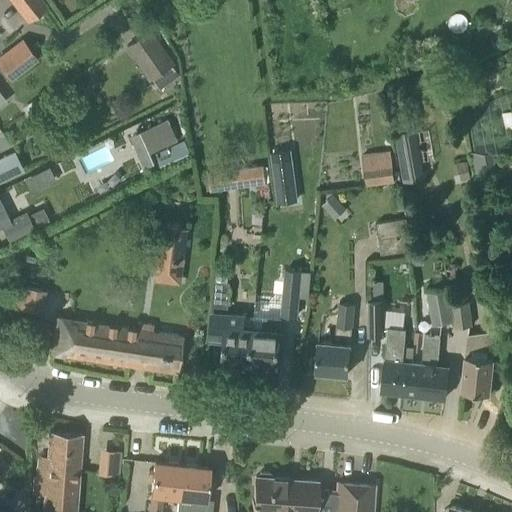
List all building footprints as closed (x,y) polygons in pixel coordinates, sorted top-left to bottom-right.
[(124,46),(148,80),(173,63),(148,28),(124,46)] [(22,41),(0,57),(0,64),(11,78),(36,59),(22,41)] [(505,128),(511,126),(511,106),(511,108),(511,109),(501,112),(505,128)] [(177,140),(168,119),(140,132),(150,153),(177,140)] [(403,181),(424,178),(416,127),(394,130),(403,181)] [(185,140),(154,153),(162,172),(176,166),(193,158),(192,158),(187,146),(185,140)] [(396,185),(391,150),(362,154),(367,189),(396,185)] [(0,182),(23,171),(13,151),(0,157),(0,182)] [(492,154),(471,151),(476,177),(496,174),(492,154)] [(296,199),(290,162),(274,164),(279,201),(296,199)] [(266,183),(263,165),(208,172),(211,191),(266,183)] [(52,180),(47,170),(27,179),(32,189),(52,180)] [(333,194),(322,205),(330,214),(341,203),(333,194)] [(32,228),(26,215),(25,214),(2,225),(0,220),(0,226),(2,226),(9,239),(32,228)] [(380,254),(411,249),(407,217),(376,221),(380,254)] [(511,244),(511,225),(505,225),(502,243),(511,244)] [(182,284),(188,230),(162,227),(155,280),(182,284)] [(299,295),(307,296),(310,271),(286,268),(280,315),(297,317),(299,295)] [(227,271),(215,270),(209,340),(224,341),(222,362),(249,365),(253,327),(243,326),(244,315),(227,313),(230,281),(227,281),(227,271)] [(444,284),(427,287),(434,324),(452,321),(444,284)] [(20,307),(47,311),(51,289),(24,285),(20,307)] [(381,390),(403,393),(408,345),(404,344),(406,328),(383,325),(383,300),(368,300),(368,335),(387,335),(381,390)] [(318,340),(315,371),(347,374),(350,343),(351,327),(352,327),(354,303),(339,302),(336,342),(318,340)] [(470,302),(452,304),(455,326),(472,324),(470,302)] [(178,373),(183,336),(56,316),(50,353),(178,373)] [(253,327),(249,365),(277,367),(280,330),(281,317),(263,316),(261,328),(253,327)] [(495,329),(468,334),(462,389),(494,392),(496,379),(490,378),(495,331),(495,329)] [(408,345),(403,393),(445,398),(448,365),(438,364),(440,336),(424,334),(421,362),(412,361),(414,345),(408,345)] [(33,494),(45,494),(43,511),(75,511),(81,433),(49,430),(48,456),(38,455),(36,476),(34,476),(33,494)] [(162,495),(178,496),(182,463),(154,460),(149,510),(160,511),(162,495)] [(182,463),(178,496),(176,511),(211,511),(213,499),(206,498),(210,466),(182,463)] [(315,511),(317,480),(271,477),(269,472),(260,471),(257,476),(255,476),(253,510),(269,511),(315,511)] [(372,511),(374,484),(336,482),(334,511),(372,511)]
